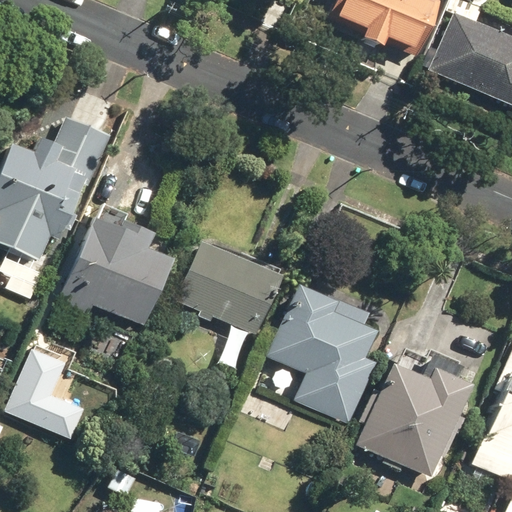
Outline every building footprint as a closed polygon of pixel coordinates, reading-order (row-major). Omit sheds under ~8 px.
[(380,41),(413,55),(435,1),(433,0),(329,0),(321,19),(356,33),(354,39),(377,48),(380,41)] [(424,70),(511,107),(511,40),(448,14),(424,70)] [(106,134),(77,121),(61,159),(89,171),(106,134)] [(27,154),(6,146),(0,159),(0,217),(54,241),(74,196),(59,190),(67,170),(48,162),(54,149),(33,140),(27,154)] [(111,231),(87,221),(53,302),(84,315),(88,307),(138,327),(165,261),(138,250),(144,236),(115,224),(111,231)] [(278,277),(195,241),(169,299),(253,335),(278,277)] [(331,302),(290,285),(261,356),(301,373),(289,401),(346,424),(371,361),(360,357),(371,331),(326,312),(331,302)] [(489,388),(497,392),(466,464),(511,483),(511,484),(500,511),(511,511),(511,335),(489,388)] [(422,380),(386,365),(351,445),(426,476),(464,387),(427,370),(422,380)] [(131,478),(112,469),(103,487),(121,496),(131,478)] [(127,511),(118,511),(100,508),(98,511),(154,511),(157,504),(131,499),(127,511)]
